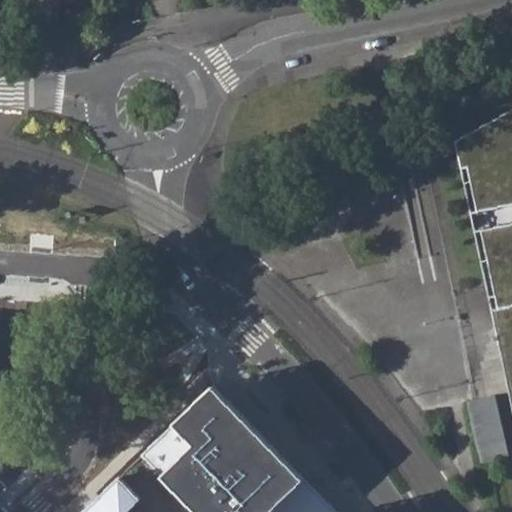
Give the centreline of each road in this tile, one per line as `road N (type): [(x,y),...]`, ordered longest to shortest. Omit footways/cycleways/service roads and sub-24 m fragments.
road 1 (residential): [(397,511),(304,387),(189,277),(159,222),(158,155)]
road 2 (residential): [(453,0),(270,39),(198,84)]
road 3 (residential): [(107,295),(89,477),(53,511)]
road 4 (residential): [(198,84),(179,62),(141,54),(117,65),(99,105)]
